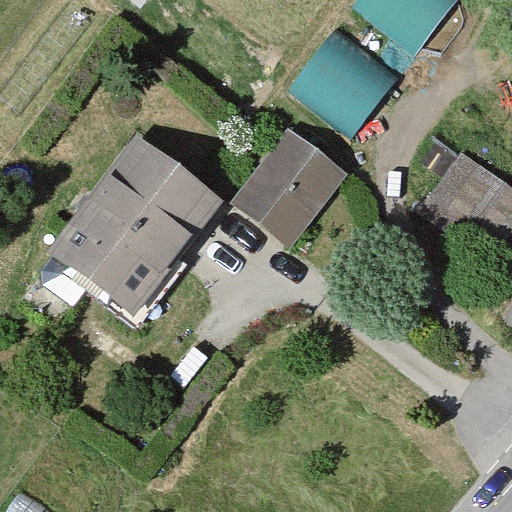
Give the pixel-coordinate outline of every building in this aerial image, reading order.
[(357,0),(356,2),(421,50),(458,0),(357,0)] [(330,29),(293,90),(362,132),(400,71),(330,29)] [(284,139),(233,208),(286,247),(337,178),(284,139)] [(511,181),(465,143),(425,212),(490,255),(511,225),(511,181)] [(132,145),(39,258),(122,326),(215,213),(132,145)]
